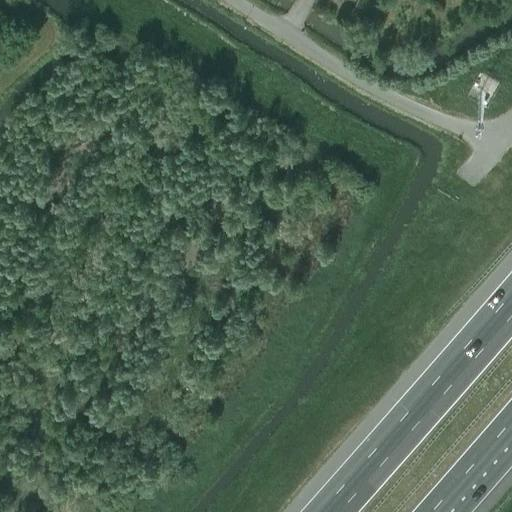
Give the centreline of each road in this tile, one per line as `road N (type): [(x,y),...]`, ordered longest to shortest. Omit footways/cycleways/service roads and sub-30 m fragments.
road 1 (unclassified): [(487,146),(224,0)]
road 2 (motorway): [(511,305),(328,511)]
